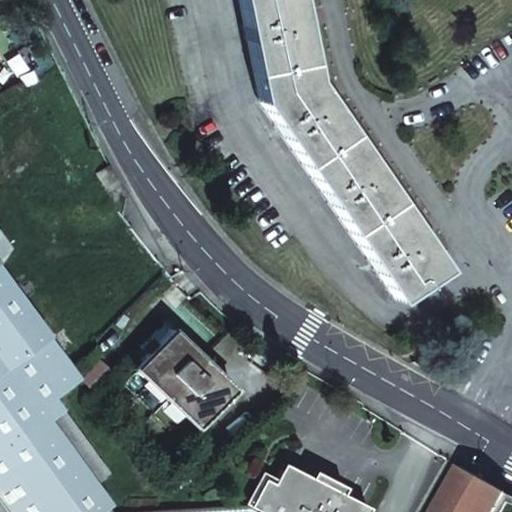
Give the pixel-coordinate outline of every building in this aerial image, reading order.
[(310,77),(292,0),(232,0),(256,105),(278,136),(396,300),(444,267),(312,81),(310,77)] [(126,197),(111,169),(96,178),(111,205),(126,197)] [(62,390),(83,375),(75,365),(68,357),(84,345),(74,332),(91,318),(88,315),(110,297),(80,258),(25,300),(0,267),(0,256),(6,244),(0,236),(0,501),(7,511),(94,511),(110,500),(95,479),(116,464),(62,390)] [(195,425),(234,386),(174,327),(135,365),(195,425)] [(367,511),(371,505),(286,461),(276,481),(265,503),(281,511),(298,511),(306,497),(332,511),(367,511)] [(495,484),(467,466),(441,511),(500,511),(511,492),(495,484)] [(332,511),(306,497),(298,511),(281,511),(265,503),(276,481),(267,476),(252,504),(261,509),(258,511),(332,511)] [(509,511),(511,508),(511,492),(500,511),(509,511)]
